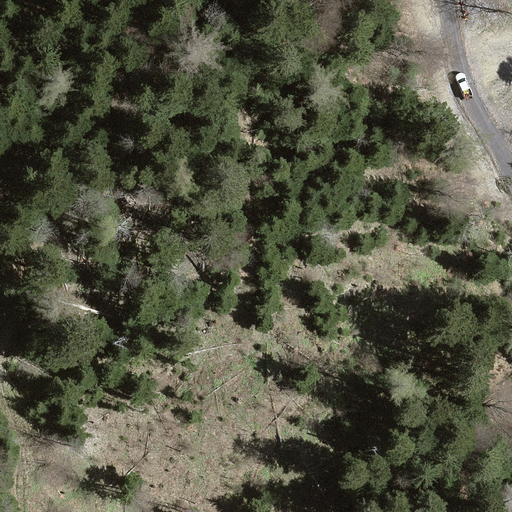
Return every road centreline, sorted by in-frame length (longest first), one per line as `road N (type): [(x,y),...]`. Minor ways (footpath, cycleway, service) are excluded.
road 1 (track): [(0,337),(3,379),(18,419),(25,511)]
road 2 (unclassified): [(511,133),(459,0)]
